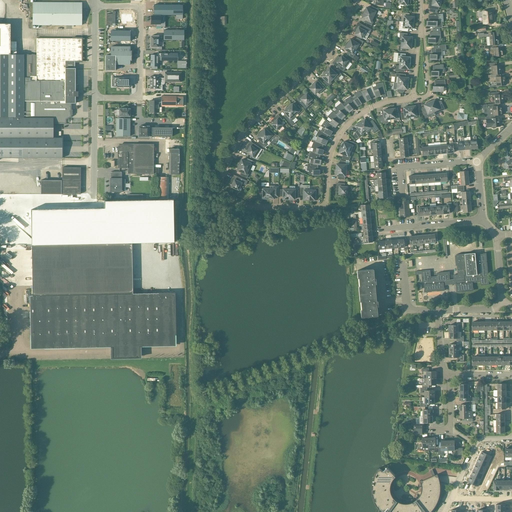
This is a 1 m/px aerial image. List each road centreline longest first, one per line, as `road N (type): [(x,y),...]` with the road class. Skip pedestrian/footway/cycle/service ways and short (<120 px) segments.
road 1 (residential): [(413,99),(371,107),(345,126),(328,158),(319,208),(250,207),(219,189),(239,135),(315,62),(352,0)]
road 2 (unclassified): [(94,7),(140,7),(140,99),(94,99)]
